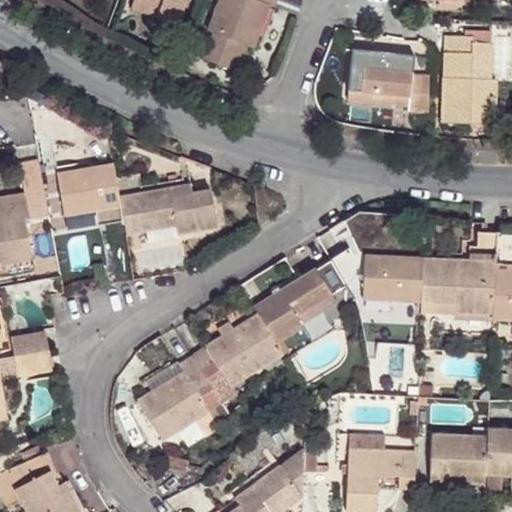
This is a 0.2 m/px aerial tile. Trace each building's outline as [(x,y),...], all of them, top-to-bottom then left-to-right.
[(160,0),(159,0),(132,0),(130,6),(154,16),(160,0)] [(159,0),(160,0),(154,16),(176,25),(186,0),(159,0)] [(280,0),(220,0),(208,32),(212,35),(202,59),(231,70),(235,61),(242,43),(248,46),(255,48),(272,6),(278,7),(280,0)] [(483,83),(490,83),(492,45),(473,45),(472,38),(445,38),(441,125),(493,127),(494,99),(483,98),(483,83)] [(241,63),(248,46),(242,43),(235,61),(241,63)] [(428,114),(428,78),(413,77),(414,59),(351,56),(349,97),(376,98),(376,107),(387,108),(387,101),(409,103),(409,109),(408,114),(428,114)] [(16,67),(0,60),(0,71),(11,77),(16,67)] [(494,83),(490,83),(483,83),(483,98),(494,99),(494,83)] [(349,106),(376,107),(376,98),(349,97),(349,106)] [(387,108),(409,109),(409,103),(387,101),(387,108)] [(49,216),(38,161),(19,165),(25,196),(0,201),(0,264),(34,257),(26,221),(49,216)] [(120,201),(115,170),(60,180),(69,222),(98,217),(101,233),(125,227),(120,201)] [(193,189),(173,193),(175,201),(194,198),(193,189)] [(173,193),(137,198),(143,236),(176,230),(178,239),(219,231),(212,195),(194,198),(175,201),(173,193)] [(120,201),(125,227),(127,238),(143,236),(137,198),(120,201)] [(101,233),(98,217),(69,222),(72,239),(101,233)] [(178,239),(176,230),(143,236),(145,245),(178,239)] [(466,265),(422,264),(420,305),(420,308),(454,310),(453,318),(492,319),(496,237),(475,236),(474,251),(467,251),(466,265)] [(511,237),(496,237),(492,319),(492,324),(511,324),(511,237)] [(351,250),(333,262),(349,288),(357,282),(359,264),(351,250)] [(257,313),(259,316),(279,347),(306,330),(299,320),(334,298),(334,297),(349,288),(333,262),(257,313)] [(420,305),(422,264),(366,262),(364,303),(420,305)] [(0,353),(21,349),(11,296),(0,298),(0,353)] [(299,320),(306,330),(340,308),(334,298),(299,320)] [(420,308),(420,316),(453,318),(454,310),(420,308)] [(259,316),(196,357),(216,392),(229,383),(233,389),(284,355),(279,347),(259,316)] [(178,328),(153,345),(162,360),(188,345),(178,328)] [(23,338),(26,353),(48,349),(46,333),(23,338)] [(48,349),(26,353),(30,371),(51,367),(48,349)] [(216,392),(196,357),(180,367),(186,377),(140,406),(166,445),(210,418),(201,402),(216,392)] [(0,423),(14,421),(3,358),(0,358),(0,423)] [(511,480),(511,433),(486,433),(485,441),(432,439),(429,486),(484,489),(485,479),(511,480)] [(348,437),(348,455),(382,456),(383,439),(348,437)] [(387,452),(416,452),(416,438),(387,438),(387,452)] [(285,511),(306,500),(307,451),(251,485),(256,494),(240,504),(225,511),(223,511),(219,506),(208,511),(285,511)] [(414,495),(415,457),(382,456),(348,455),(345,511),(378,511),(380,482),(401,484),(401,495),(414,495)] [(81,511),(72,495),(65,499),(61,491),(52,475),(19,493),(29,511),(81,511)] [(65,499),(72,495),(78,492),(74,484),(61,491),(65,499)] [(256,494),(251,485),(234,496),(240,504),(256,494)]
